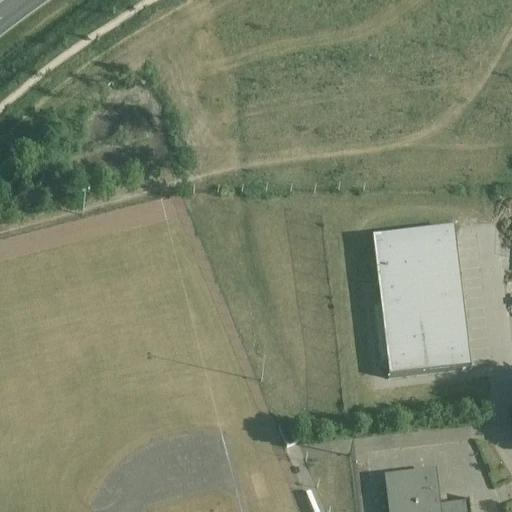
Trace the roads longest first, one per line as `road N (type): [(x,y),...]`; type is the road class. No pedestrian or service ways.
road 1 (track): [(0,120),(170,0)]
road 2 (unknown): [(503,434),(347,447)]
